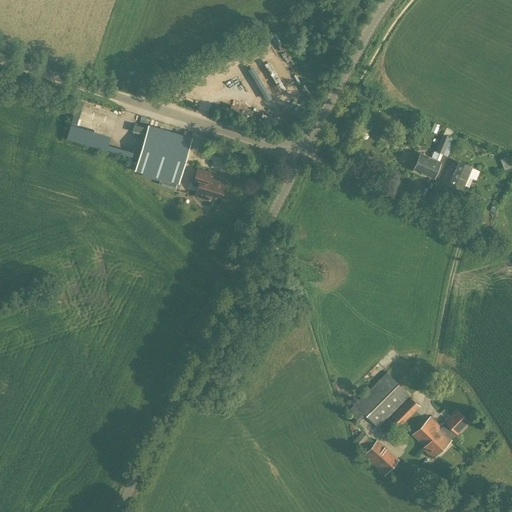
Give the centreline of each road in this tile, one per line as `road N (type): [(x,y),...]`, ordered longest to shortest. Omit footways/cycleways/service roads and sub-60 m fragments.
road 1 (secondary): [(117,511),(302,152)]
road 2 (tertiary): [(302,152),(0,59)]
road 3 (secondary): [(302,152),(388,0)]
